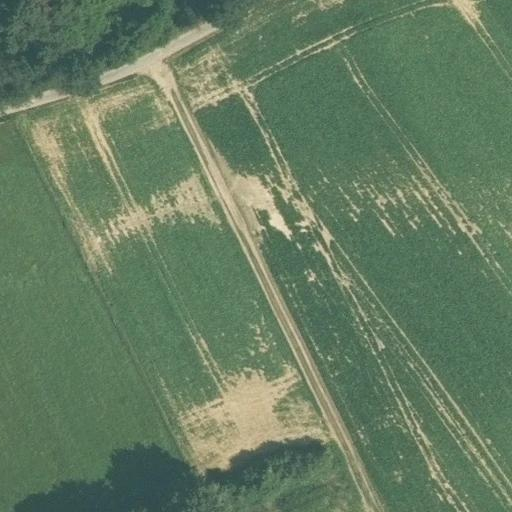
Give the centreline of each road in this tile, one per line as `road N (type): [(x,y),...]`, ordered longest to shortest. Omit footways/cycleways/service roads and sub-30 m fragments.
road 1 (track): [(153,58),(361,472)]
road 2 (track): [(0,112),(153,58),(263,0)]
